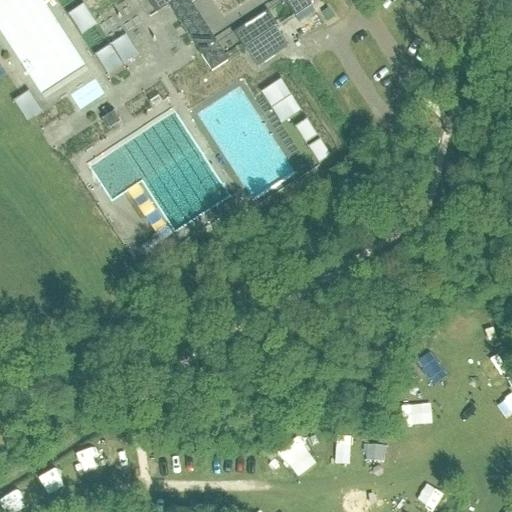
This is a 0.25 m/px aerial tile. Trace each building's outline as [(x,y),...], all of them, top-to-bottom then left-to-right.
[(217,45),(201,56),(212,73),(228,62),(217,45)] [(36,100),(28,106),(40,122),(48,115),(36,100)] [(421,375),(429,381),(443,360),(435,354),(421,375)] [(430,381),(441,389),(455,370),(444,362),(430,381)] [(423,440),(424,410),(412,410),(411,440),(423,440)] [(329,449),(333,475),(347,472),(342,446),(329,449)] [(447,511),(457,502),(449,494),(432,511),(447,511)]
